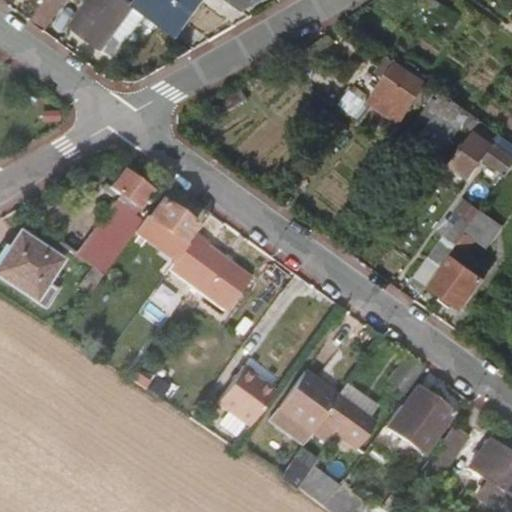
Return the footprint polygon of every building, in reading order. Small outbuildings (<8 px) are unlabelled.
[(59,0),(42,0),(28,20),(41,30),(61,2),(59,0)] [(130,4),(124,0),(88,0),(70,27),(99,49),(130,4)] [(143,13),(169,32),(191,0),(135,0),(132,5),(143,13)] [(226,0),(240,10),(259,0),(226,0)] [(438,0),(430,0),(426,6),(446,21),(454,12),(438,0)] [(130,4),(99,49),(111,58),(143,13),(132,5),(130,4)] [(399,125),(425,85),(397,63),(368,103),(399,125)] [(493,143),(473,128),(447,163),(467,179),(482,158),(507,176),(511,168),(511,153),(495,141),(493,143)] [(109,189),(135,209),(137,210),(149,194),(139,186),(142,181),(125,168),(109,189)] [(192,226),(159,201),(146,220),(179,244),(192,226)] [(114,204),(75,257),(90,268),(100,275),(127,237),(140,220),(143,215),(137,210),(135,209),(130,216),(114,204)] [(503,224),(483,209),(458,243),(467,251),(477,237),(487,245),(503,224)] [(140,220),(127,237),(136,243),(148,227),(140,220)] [(43,283),(59,257),(19,230),(0,259),(0,279),(40,306),(51,288),(43,283)] [(195,233),(166,270),(224,313),(251,277),(206,245),(208,242),(195,233)] [(413,281),(424,290),(456,246),(445,237),(413,281)] [(484,277),(458,256),(435,287),(462,308),(484,277)] [(77,286),(86,294),(100,275),(90,268),(77,286)] [(416,388),(427,371),(409,357),(395,376),(414,390),(416,388)] [(215,404),(248,427),(273,391),(254,378),(256,375),(242,365),(215,404)] [(277,411),(309,433),(335,398),(302,375),(277,411)] [(454,415),(416,388),(414,390),(386,430),(411,447),(425,427),(439,436),(454,415)] [(335,398),(309,433),(327,446),(335,433),(358,449),(374,425),(335,398)] [(467,434),(454,425),(429,460),(442,469),(467,434)] [(490,440),(511,455),(511,445),(495,433),(490,440)] [(502,511),(511,511),(511,455),(490,440),(471,467),(490,481),(479,496),(502,511)] [(282,480),(329,501),(339,480),(313,468),(318,456),(298,446),(282,480)] [(429,460),(422,470),(436,479),(442,469),(429,460)] [(328,509),(331,511),(359,511),(361,510),(339,494),(328,509)]
